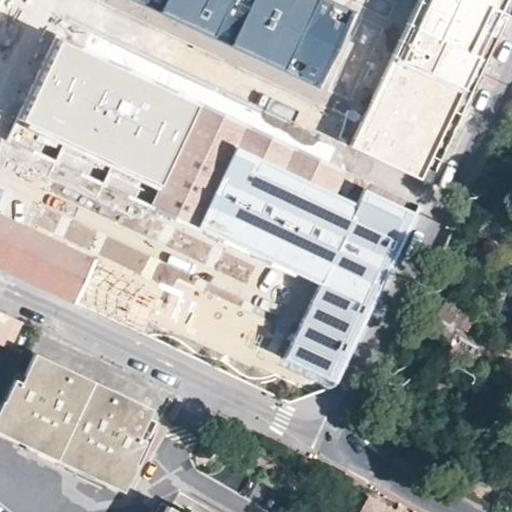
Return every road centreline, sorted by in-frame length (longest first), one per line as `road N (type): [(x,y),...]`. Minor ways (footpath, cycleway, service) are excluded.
road 1 (residential): [(333,447),(511,58)]
road 2 (residential): [(0,290),(333,447)]
road 3 (residential): [(333,447),(454,511)]
